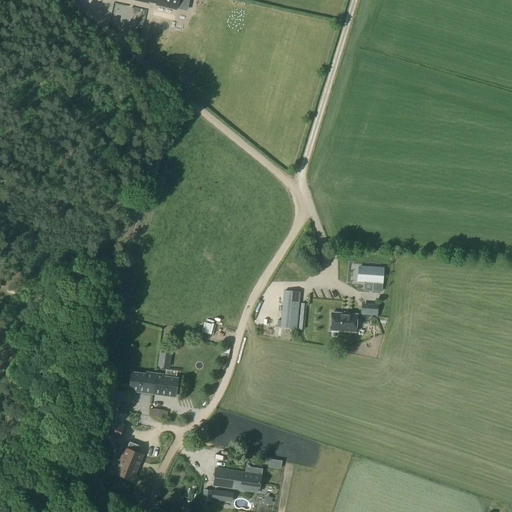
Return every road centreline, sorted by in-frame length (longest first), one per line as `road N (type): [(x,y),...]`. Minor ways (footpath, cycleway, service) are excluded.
road 1 (track): [(145,511),(164,461),(227,382),(247,313),(300,222),(301,205),(273,170),(74,0)]
road 2 (track): [(295,190),(354,0)]
